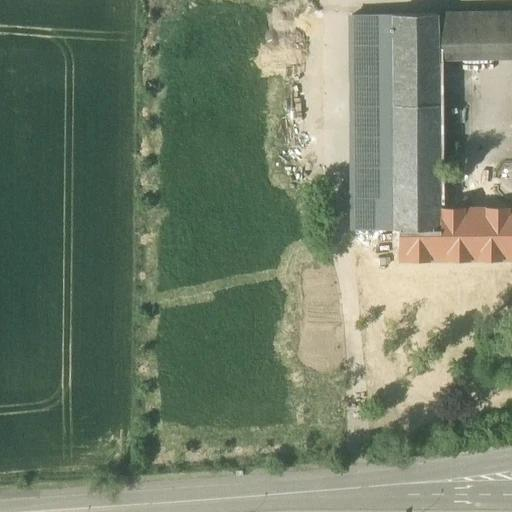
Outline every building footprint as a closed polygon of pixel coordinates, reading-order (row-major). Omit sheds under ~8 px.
[(511,13),(436,14),(436,61),(511,60),(511,13)] [(351,15),(353,230),(393,230),(438,230),(438,211),(436,61),(436,14),(351,15)] [(438,211),(438,230),(511,229),(511,211),(438,211)] [(438,230),(393,230),(393,254),(511,253),(511,229),(438,230)] [(456,275),(456,260),(393,260),(393,276),(456,275)] [(489,260),(462,260),(462,276),(490,276),(489,260)]
